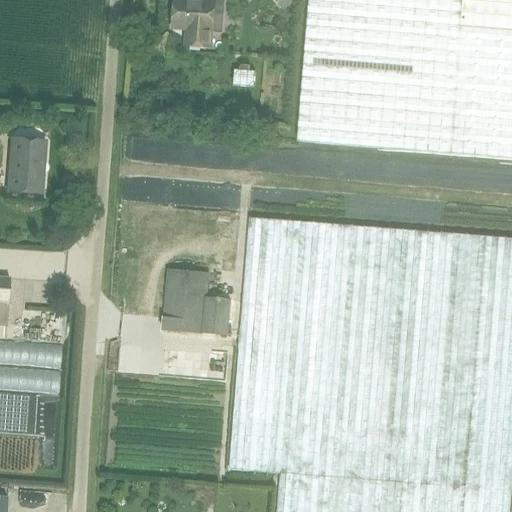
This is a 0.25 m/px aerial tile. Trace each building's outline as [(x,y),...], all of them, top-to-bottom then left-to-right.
[(216,1),(198,0),(175,0),(173,29),(187,30),(186,46),(212,48),(216,1)] [(295,0),(278,0),(284,8),(295,0)] [(511,0),(308,0),(297,142),(450,154),(511,158),(511,0)] [(16,140),(11,191),(42,194),(47,143),(16,140)] [(511,238),(249,218),(242,302),(238,337),(228,469),(278,473),(274,511),(508,511),(511,465),(511,238)] [(204,298),(208,298),(209,274),(167,270),(162,331),(201,334),(204,298)] [(0,301),(7,302),(8,279),(0,278),(0,301)] [(230,300),(208,298),(204,298),(201,334),(227,336),(230,300)] [(55,395),(57,342),(0,340),(0,409),(52,411),(53,395),(55,395)]
